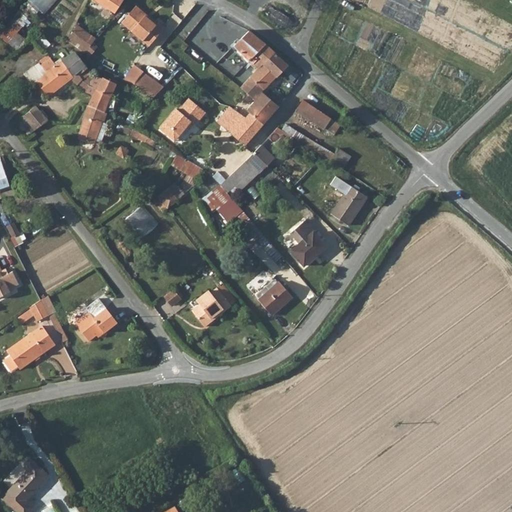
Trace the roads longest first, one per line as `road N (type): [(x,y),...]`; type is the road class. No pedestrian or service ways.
road 1 (residential): [(184,374),(251,367),(283,352),(430,168)]
road 2 (residential): [(184,374),(0,124)]
road 3 (residential): [(0,405),(184,374)]
road 4 (unclassified): [(291,51),(430,168)]
